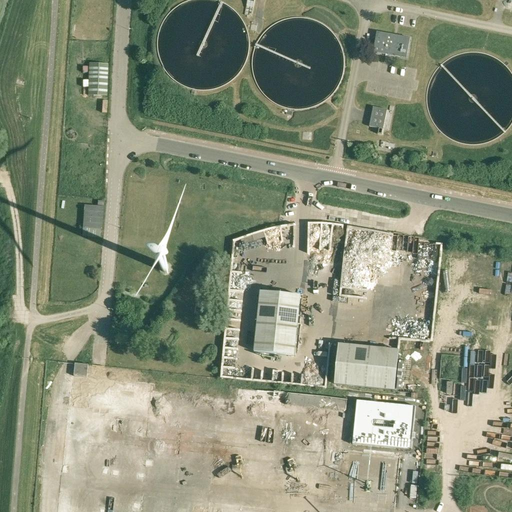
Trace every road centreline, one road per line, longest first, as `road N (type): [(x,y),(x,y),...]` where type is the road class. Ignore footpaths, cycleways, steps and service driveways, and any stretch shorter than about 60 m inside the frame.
road 1 (unclassified): [(511,215),(118,137)]
road 2 (unclassified): [(105,305),(118,137)]
road 3 (unknown): [(451,450),(470,385),(485,387),(501,414),(492,436),(467,447)]
road 4 (track): [(0,177),(16,225),(21,313),(36,315)]
road 5 (unknown): [(426,198),(400,237),(364,331)]
road 6 (unclassified): [(118,137),(127,0)]
